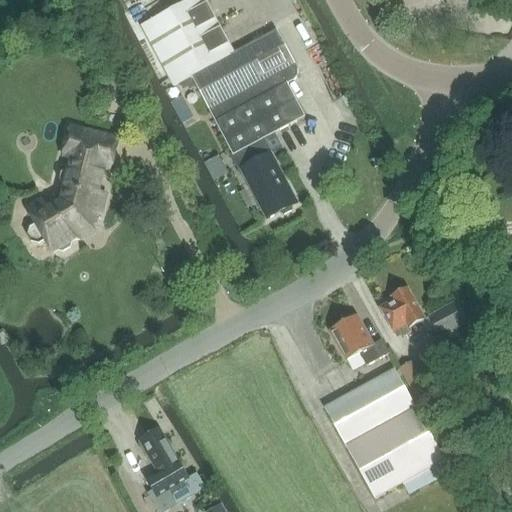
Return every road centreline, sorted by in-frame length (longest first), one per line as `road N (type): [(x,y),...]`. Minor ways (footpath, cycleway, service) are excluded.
road 1 (tertiary): [(0,464),(356,252),(395,205),(459,91)]
road 2 (tertiary): [(459,91),(383,59),(338,0)]
